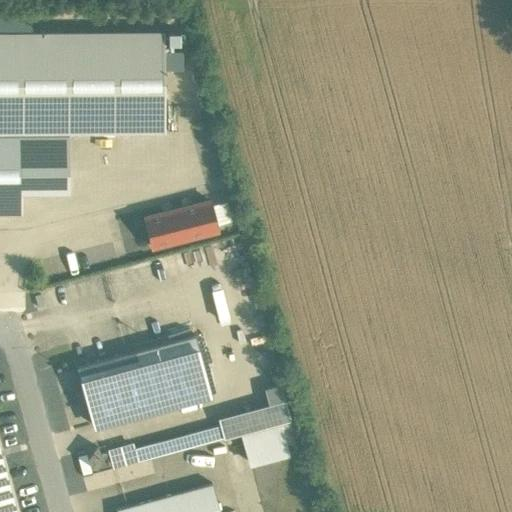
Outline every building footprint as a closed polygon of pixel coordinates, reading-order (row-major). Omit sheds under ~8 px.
[(68,131),(164,131),(163,31),(0,31),(0,212),(21,212),(21,192),(68,191),(68,131)] [(143,217),(151,249),(219,231),(212,199),(143,217)] [(126,353),(76,366),(94,428),(98,427),(212,396),(194,334),(126,353)] [(285,418),(280,401),(221,418),(226,435),(285,418)] [(219,421),(138,444),(141,456),(222,433),(219,421)] [(244,436),(251,462),(294,450),(286,424),(244,436)] [(137,440),(112,447),(116,463),(141,456),(138,444),(137,440)] [(0,511),(16,511),(0,448),(0,511)] [(126,505),(116,507),(117,511),(222,511),(215,482),(126,505)]
